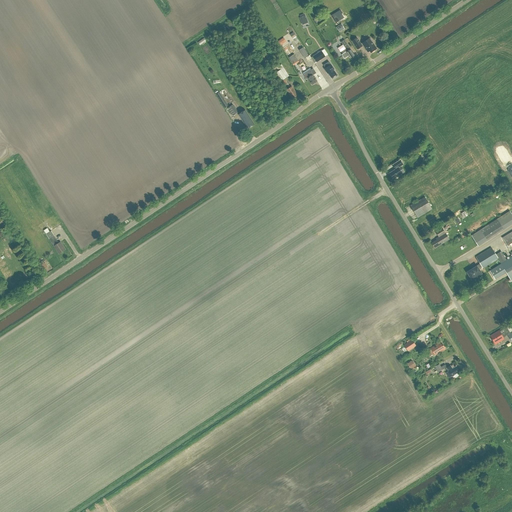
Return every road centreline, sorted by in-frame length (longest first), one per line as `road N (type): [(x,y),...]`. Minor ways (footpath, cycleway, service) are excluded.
road 1 (unclassified): [(0,311),(330,88)]
road 2 (unclassified): [(511,393),(330,88)]
road 3 (unclassified): [(330,88),(467,0)]
